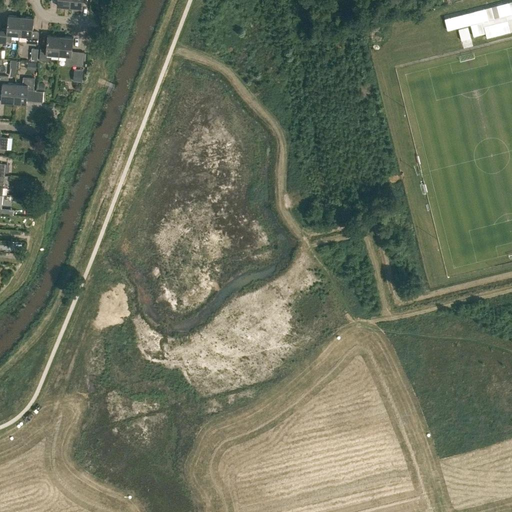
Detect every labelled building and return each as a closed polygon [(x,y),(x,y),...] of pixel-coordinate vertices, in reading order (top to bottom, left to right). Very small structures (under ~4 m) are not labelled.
[(12,34),(19,34),(20,16),(7,15),(6,29),(1,28),(0,39),(0,40),(11,41),(12,34)] [(26,42),(37,43),(38,32),(32,31),(34,17),(20,16),(19,34),(27,35),(26,42)] [(59,54),(60,36),(48,35),(47,48),(41,48),(40,60),(51,61),(52,54),(59,54)] [(79,66),(83,66),(84,52),(72,51),(74,37),(60,36),(59,54),(66,55),(66,63),(79,64),(79,66)] [(80,81),(82,81),(83,71),(74,70),(74,81),(80,81)] [(0,100),(13,102),(15,83),(8,83),(9,75),(0,74),(0,86),(1,87),(0,100)] [(13,102),(26,103),(27,89),(33,89),(34,77),(24,77),(23,84),(15,83),(13,102)]
